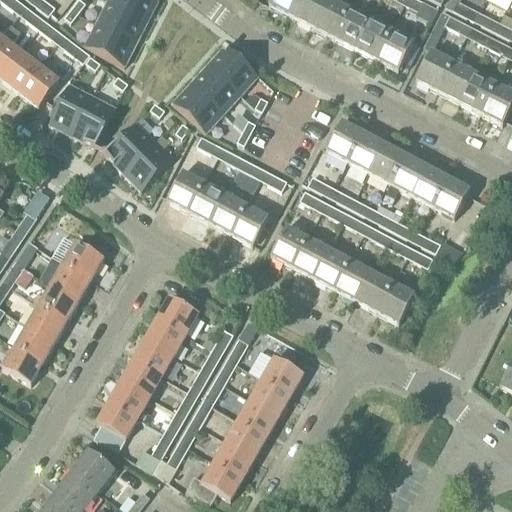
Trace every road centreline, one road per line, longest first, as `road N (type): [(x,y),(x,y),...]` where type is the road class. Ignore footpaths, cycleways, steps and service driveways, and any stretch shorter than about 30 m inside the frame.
road 1 (residential): [(511,175),(203,0)]
road 2 (residential): [(0,506),(40,455),(155,247)]
road 3 (residential): [(359,358),(155,247)]
road 4 (residential): [(155,247),(0,137)]
road 5 (residential): [(272,511),(359,358)]
road 6 (residential): [(439,399),(511,247)]
